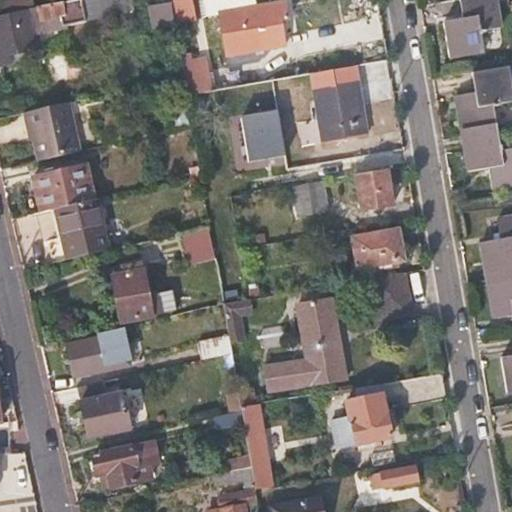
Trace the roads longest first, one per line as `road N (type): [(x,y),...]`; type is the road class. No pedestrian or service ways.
road 1 (residential): [(402,0),(489,511)]
road 2 (residential): [(3,266),(64,511)]
